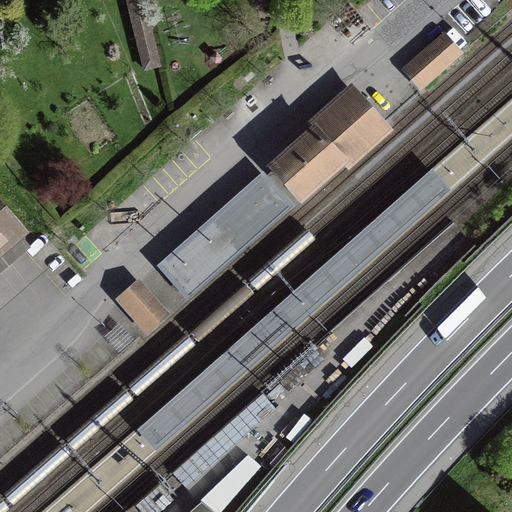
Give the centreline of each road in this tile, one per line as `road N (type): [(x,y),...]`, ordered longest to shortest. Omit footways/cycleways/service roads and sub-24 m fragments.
road 1 (residential): [(427,0),(228,172),(0,390)]
road 2 (motorway): [(511,274),(289,511)]
road 3 (motorway): [(363,511),(511,352)]
